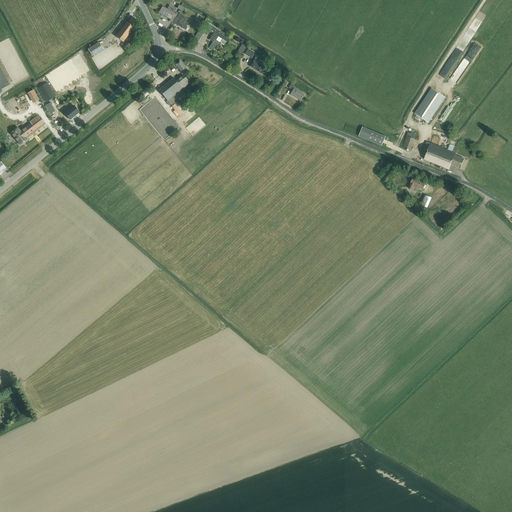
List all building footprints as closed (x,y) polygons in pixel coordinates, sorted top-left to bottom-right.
[(169,21),(172,23),(178,13),(175,12),(174,13),(163,6),(159,13),(170,20),(169,21)] [(178,13),(172,23),(174,25),(175,24),(182,28),(185,30),(189,23),(186,21),(188,18),(182,15),(180,13),(179,14),(178,13)] [(135,25),(134,25),(137,21),(132,17),(129,21),(127,23),(126,23),(116,36),(123,42),(126,38),(129,40),(132,37),(129,35),(133,29),(134,28),(133,27),(135,25)] [(211,33),(214,28),(209,25),(206,30),(211,33)] [(226,42),(229,37),(216,29),(214,32),(210,40),(213,42),(209,48),(213,51),(218,42),(215,40),(218,37),(226,42)] [(99,42),(88,49),(92,56),(103,49),(99,42)] [(249,49),(246,54),(251,58),(255,53),(249,49)] [(258,62),(254,60),(250,66),(261,73),(266,67),(262,64),(262,63),(260,61),(259,62),(258,62)] [(182,73),(187,69),(180,61),(176,65),(182,73)] [(159,90),(171,104),(172,106),(182,98),(181,97),(177,93),(180,91),(190,83),(183,75),(176,81),(173,78),(159,90)] [(47,83),(38,88),(46,102),(55,97),(47,83)] [(300,101),(304,94),(294,88),(290,95),(300,101)] [(428,123),(445,97),(432,88),(415,114),(428,123)] [(33,91),(28,93),(34,103),(38,100),(33,91)] [(79,102),(70,108),(75,115),(84,108),(79,102)] [(175,104),(172,106),(179,115),(182,113),(175,104)] [(29,125),(33,131),(44,123),(40,117),(39,118),(38,116),(30,122),(31,124),(29,125)] [(18,128),(11,133),(20,145),(27,140),(25,137),(31,133),(33,131),(29,125),(27,127),(21,132),(18,128)] [(382,146),(386,137),(363,127),(359,136),(382,146)] [(410,150),(414,139),(416,134),(411,132),(411,134),(408,133),(403,147),(410,150)] [(460,169),(464,159),(455,155),(456,153),(452,152),(455,146),(450,144),(447,150),(427,142),(423,151),(427,152),(424,159),(449,169),(451,165),(460,169)] [(408,188),(412,190),(417,192),(419,188),(423,189),(425,184),(413,178),(408,188)] [(427,207),(432,198),(425,195),(421,205),(427,207)]
